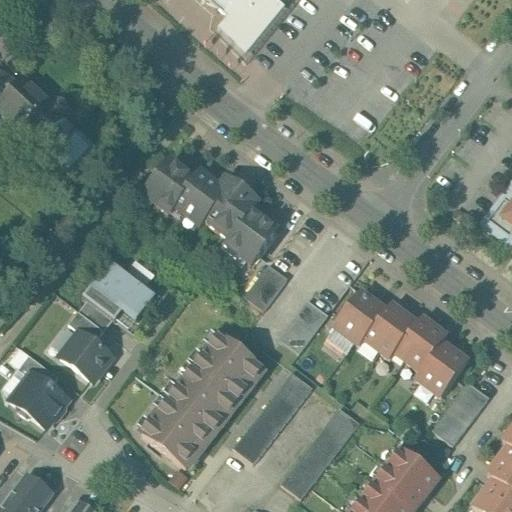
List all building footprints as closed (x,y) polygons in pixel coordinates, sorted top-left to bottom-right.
[(204,0),(223,16),(228,20),(218,32),(219,32),(245,58),(282,11),(283,12),(283,11),(274,3),(276,0),(204,0)] [(18,87),(0,75),(0,97),(6,101),(18,87)] [(51,109),(23,83),(18,87),(6,101),(0,106),(0,116),(20,136),(16,140),(15,143),(15,147),(17,151),(19,153),(23,155),(27,155),(30,154),(35,149),(38,152),(65,123),(64,121),(70,116),(56,103),(51,109)] [(173,212),(195,183),(169,164),(143,199),(169,218),(173,212)] [(229,244),(251,215),(256,209),(247,202),(248,200),(225,182),(219,191),(200,177),(195,183),(173,212),(199,231),(204,225),(229,244)] [(511,186),(480,229),(511,253),(511,186)] [(251,215),(229,244),(225,250),(242,264),(250,270),(258,259),(276,234),(251,215)] [(239,268),(236,265),(221,285),(244,301),(268,269),(287,283),(301,264),(281,249),(268,266),(258,259),(250,270),(242,264),(239,268)] [(154,302),(109,268),(92,291),(85,300),(83,299),(82,300),(86,304),(112,324),(115,325),(115,324),(114,323),(121,314),(135,324),(136,325),(154,302)] [(287,283),(268,269),(244,301),(263,315),(287,283)] [(360,297),(334,332),(354,348),(381,312),(360,297)] [(112,324),(86,304),(78,315),(103,334),(104,335),(112,324)] [(328,320),(307,304),(278,343),(299,358),(328,320)] [(385,316),(381,312),(354,348),(359,351),(364,345),(379,356),(406,321),(390,309),(385,316)] [(103,334),(78,315),(68,328),(79,336),(94,347),(103,334)] [(406,321),(379,356),(389,364),(394,358),(404,365),(431,330),(421,322),(416,329),(406,321)] [(431,330),(404,365),(420,377),(415,383),(420,387),(446,352),(441,348),(446,342),(431,330)] [(94,347),(79,336),(60,361),(91,386),(111,361),(94,347)] [(262,374),(218,340),(193,372),(237,406),(262,374)] [(19,352),(8,366),(18,374),(29,360),(19,352)] [(446,352),(420,387),(441,402),(467,367),(446,352)] [(57,382),(29,360),(18,374),(28,381),(31,376),(50,391),(57,382)] [(237,406),(193,372),(169,403),(212,438),(237,406)] [(50,391),(31,376),(28,381),(9,405),(16,411),(17,415),(27,422),(31,422),(46,433),(67,405),(50,391)] [(291,376),(232,452),(253,468),(312,392),(291,376)] [(468,386),(432,434),(453,450),(489,401),(468,386)] [(212,438),(169,403),(141,438),(185,473),(212,438)] [(338,412),(280,488),(301,504),(359,428),(338,412)] [(511,431),(502,445),(508,450),(509,450),(511,452),(511,431)] [(511,452),(509,450),(508,450),(486,479),(493,484),(493,483),(511,497),(511,452)] [(415,511),(437,484),(400,455),(374,488),(405,511),(415,511)] [(42,511),(52,498),(26,479),(0,511),(42,511)] [(511,511),(511,497),(493,483),(493,484),(472,511),(511,511)] [(405,511),(374,488),(355,511),(405,511)]
